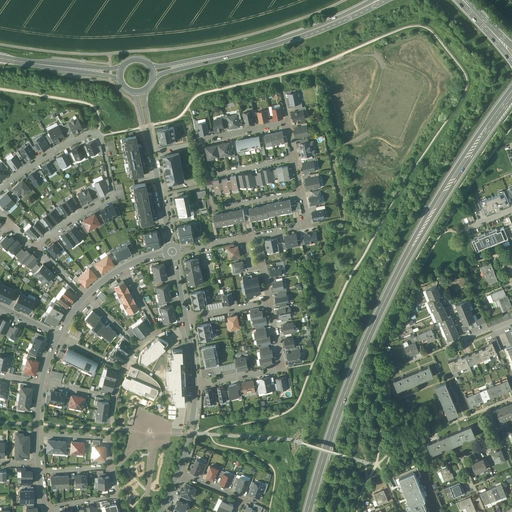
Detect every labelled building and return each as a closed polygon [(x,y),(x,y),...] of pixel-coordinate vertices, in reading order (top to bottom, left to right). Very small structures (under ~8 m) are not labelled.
[(298,92),(288,94),(291,105),(293,104),(300,103),(299,96),(298,93),(298,92)] [(283,118),(280,108),(272,109),(273,115),(274,119),(283,118)] [(266,110),(258,112),(260,122),(268,121),(268,118),(266,110)] [(299,111),(292,112),(294,121),(305,119),(304,111),(303,110),(299,111)] [(251,112),(244,113),(246,125),(254,124),(252,117),(251,112)] [(237,115),(227,117),(228,121),(230,128),(240,126),(238,119),(237,115)] [(69,123),(72,131),(73,133),(76,131),(77,132),(80,130),(79,130),(82,129),(78,118),(74,120),(74,119),(71,121),(72,121),(69,123)] [(222,119),(214,120),(216,131),(224,129),(223,124),(222,119)] [(58,125),(62,132),(65,130),(63,125),(62,122),(57,125),(58,125)] [(63,125),(65,130),(67,134),(72,131),(69,123),(63,125)] [(198,124),(199,129),(200,134),(208,133),(206,123),(198,124)] [(48,137),(51,142),(54,141),(54,142),(57,140),(58,141),(62,139),(61,138),(64,137),(62,132),(58,125),(48,130),(51,135),(48,137)] [(302,126),(295,128),(297,137),(308,135),(306,125),(302,126)] [(164,127),(164,128),(158,129),(161,143),(167,142),(167,143),(176,141),(174,126),(169,127),(169,126),(164,127)] [(282,132),(276,133),(278,144),(284,142),(283,137),(282,132)] [(276,133),(270,134),(273,145),(278,144),(276,133)] [(47,134),(43,137),(48,144),(51,142),(48,137),(47,134)] [(270,134),(265,135),(265,137),(266,143),(267,146),(273,145),(270,134)] [(42,135),(36,138),(37,140),(34,142),(35,145),(38,150),(39,151),(45,147),(45,148),(49,146),(48,144),(43,137),(42,135)] [(136,136),(123,138),(124,144),(123,144),(125,153),(126,153),(127,157),(141,154),(140,148),(141,147),(140,144),(137,145),(136,136)] [(86,145),(89,151),(90,155),(97,151),(98,151),(96,147),(93,141),(86,145)] [(229,142),(224,143),(226,154),(226,155),(231,154),(232,154),(231,150),(229,142)] [(301,144),(300,144),(302,157),(312,155),(311,151),(310,146),(310,142),(309,142),(301,144)] [(224,143),(218,145),(220,155),(226,154),(224,143)] [(34,155),(31,150),(28,145),(26,146),(25,144),(21,147),(22,148),(20,149),(22,153),(21,154),(23,157),(24,157),(26,160),(34,155)] [(218,145),(211,146),(214,157),(220,155),(218,145)] [(84,156),(80,146),(72,149),(72,151),(76,159),(84,156)] [(211,146),(206,147),(207,153),(208,159),(214,158),(214,157),(211,146)] [(179,153),(163,156),(166,167),(167,172),(166,172),(169,183),(184,180),(179,153)] [(57,159),(61,167),(70,163),(67,158),(65,154),(62,156),(61,155),(56,157),(57,159)] [(141,154),(127,157),(128,162),(127,162),(129,172),(130,172),(131,177),(143,175),(142,166),(144,165),(144,162),(143,162),(141,154)] [(7,160),(14,170),(21,165),(18,161),(14,155),(7,160)] [(50,161),(42,166),(47,174),(55,170),(52,164),(50,161)] [(308,162),(302,163),(304,173),(315,171),(314,161),(308,162)] [(279,181),(285,180),(282,167),(282,166),(276,167),(277,170),(278,177),(279,181)] [(263,170),(264,171),(266,182),(272,181),(270,172),(269,169),(263,170)] [(45,178),(40,170),(37,172),(42,180),(45,178)] [(36,171),(28,176),(35,185),(38,186),(41,183),(42,180),(37,172),(36,171)] [(258,172),(258,175),(260,184),(266,183),(266,182),(264,171),(258,172)] [(239,175),(240,178),(242,187),(247,186),(245,175),(245,174),(239,175)] [(251,174),(245,175),(247,186),(253,185),(252,177),(251,174)] [(310,178),(306,179),(308,190),(320,187),(319,182),(320,181),(320,179),(318,179),(318,176),(310,178)] [(104,180),(103,179),(94,183),(96,186),(93,187),(95,192),(97,195),(100,194),(100,195),(108,192),(105,186),(106,186),(104,180)] [(22,180),(12,189),(14,192),(17,196),(24,191),(26,193),(30,189),(22,180)] [(86,187),(90,195),(95,192),(93,187),(92,184),(86,187)] [(136,201),(136,206),(151,203),(150,196),(150,195),(150,192),(147,193),(145,184),(132,186),(134,192),(133,192),(135,201),(136,201)] [(83,204),(92,199),(87,189),(78,194),(83,204)] [(17,196),(14,192),(12,194),(13,196),(18,201),(20,199),(17,196)] [(480,201),(486,214),(495,211),(496,212),(501,210),(500,208),(510,205),(504,192),(480,201)] [(11,198),(6,194),(0,199),(0,203),(5,208),(7,211),(15,203),(11,198)] [(177,197),(178,205),(179,207),(180,215),(181,215),(188,213),(187,211),(190,211),(188,197),(185,197),(184,195),(177,197)] [(313,196),(309,197),(311,205),(321,203),(320,195),(313,196)] [(13,196),(11,198),(15,203),(17,205),(19,203),(18,201),(13,196)] [(70,199),(64,202),(71,212),(76,208),(74,205),(70,199)] [(290,200),(287,201),(287,200),(284,201),(286,212),(292,210),(291,206),(290,200)] [(71,212),(64,202),(59,206),(63,212),(65,215),(71,212)] [(278,202),(275,203),(275,202),(272,203),(274,214),(280,213),(278,202)] [(151,203),(136,206),(137,210),(139,220),(139,219),(140,225),(153,223),(151,214),(154,213),(153,210),(151,203)] [(272,203),(269,204),(266,205),(266,206),(267,206),(268,215),(269,215),(274,214),(272,203)] [(111,205),(106,208),(111,218),(117,215),(115,211),(114,208),(113,206),(111,205)] [(258,207),(255,208),(257,219),(263,217),(261,206),(258,207)] [(266,206),(264,206),(261,206),(263,217),(269,216),(269,215),(268,215),(267,206),(266,206)] [(106,208),(101,210),(101,211),(102,214),(103,217),(105,221),(105,220),(111,218),(106,208)] [(243,209),(240,210),(237,210),(239,221),(245,220),(244,216),(243,209)] [(53,210),(48,214),(55,223),(60,219),(58,216),(53,210)] [(237,210),(234,211),(231,212),(233,222),(239,221),(237,210)] [(317,211),(312,212),(314,221),(325,219),(323,210),(317,211)] [(225,212),(222,213),(222,214),(219,214),(221,225),(227,223),(225,212)] [(231,212),(228,212),(225,212),(227,223),(233,222),(231,212)] [(55,223),(48,214),(43,218),(48,224),(50,227),(55,223)] [(95,215),(93,214),(88,217),(94,227),(99,224),(100,223),(98,220),(96,217),(95,215)] [(219,214),(216,214),(216,215),(213,215),(215,223),(215,226),(221,225),(219,214)] [(88,217),(83,220),(83,221),(84,223),(86,227),(86,226),(88,230),(89,230),(94,227),(88,217)] [(37,223),(43,229),(46,227),(45,226),(40,220),(37,223)] [(32,226),(40,234),(39,234),(40,235),(45,231),(43,229),(37,223),(36,222),(32,226)] [(200,222),(191,224),(194,239),(203,237),(200,222)] [(186,225),(184,225),(183,225),(177,227),(178,227),(179,233),(179,235),(179,236),(180,241),(180,242),(187,241),(187,240),(189,240),(194,239),(191,224),(186,225)] [(31,225),(27,229),(33,236),(35,238),(39,234),(40,234),(32,226),(31,225)] [(68,231),(76,242),(82,237),(84,235),(82,232),(80,234),(77,231),(74,226),(68,231)] [(478,238),(472,241),(477,252),(508,239),(508,238),(504,230),(503,227),(497,230),(496,229),(489,232),(490,233),(486,234),(485,233),(478,236),(478,238)] [(33,236),(27,229),(24,232),(31,238),(33,236)] [(70,247),(76,242),(68,231),(62,236),(65,240),(67,243),(65,245),(67,248),(70,247)] [(157,231),(151,232),(149,232),(148,232),(144,233),(144,234),(147,248),(147,249),(151,248),(152,248),(154,247),(160,246),(159,240),(159,239),(158,240),(158,237),(159,237),(157,231)] [(316,232),(312,233),(311,234),(309,235),(308,234),(304,235),(304,236),(306,244),(310,243),(310,242),(313,241),(314,242),(318,241),(316,232)] [(296,234),(285,237),(286,243),(287,247),(298,245),(297,241),(296,234)] [(6,236),(0,242),(3,245),(9,239),(6,236)] [(9,239),(3,245),(7,250),(8,248),(15,241),(11,237),(9,239)] [(277,238),(266,240),(267,244),(265,244),(266,249),(268,249),(268,251),(271,251),(272,254),(277,253),(276,250),(279,249),(278,243),(277,238)] [(16,240),(15,241),(8,248),(13,253),(19,246),(21,244),(16,240)] [(55,244),(61,251),(64,249),(58,242),(55,244)] [(61,252),(61,251),(55,244),(53,243),(47,248),(55,257),(61,252)] [(121,248),(125,258),(132,255),(128,248),(127,245),(121,248)] [(19,246),(13,253),(16,255),(22,249),(19,246)] [(234,247),(228,248),(230,258),(240,256),(238,246),(234,247)] [(115,251),(114,251),(116,254),(119,261),(125,258),(121,248),(115,251)] [(22,249),(16,255),(18,258),(25,252),(22,249)] [(25,252),(18,258),(23,263),(24,262),(31,254),(26,250),(25,252)] [(112,256),(109,251),(106,253),(107,255),(111,261),(111,260),(114,259),(112,256)] [(31,254),(24,262),(29,266),(35,260),(36,258),(32,253),(31,254)] [(111,261),(107,255),(101,259),(107,268),(114,264),(111,260),(111,261)] [(198,258),(193,259),(189,260),(184,260),(185,267),(186,267),(187,271),(186,271),(189,284),(193,283),(194,284),(199,283),(198,282),(203,282),(200,268),(199,264),(198,258)] [(107,268),(101,259),(95,263),(99,269),(101,272),(107,268)] [(35,260),(29,266),(31,269),(36,264),(38,262),(35,260)] [(94,261),(90,263),(96,270),(99,269),(95,263),(94,261)] [(243,261),(233,263),(235,271),(241,270),(244,269),(243,261)] [(96,270),(90,263),(87,266),(89,268),(93,273),(93,272),(96,270)] [(490,263),(480,267),(482,272),(484,272),(489,284),(497,281),(493,270),(490,263)] [(40,267),(36,264),(31,269),(30,270),(34,274),(34,273),(40,267)] [(40,267),(34,273),(39,278),(48,269),(43,264),(40,267)] [(153,266),(152,266),(153,274),(165,271),(164,264),(159,265),(153,266)] [(277,266),(270,268),(272,277),(282,275),(282,274),(283,273),(283,271),(282,270),(281,266),(277,266)] [(93,273),(89,268),(83,272),(91,281),(96,276),(93,272),(93,273)] [(48,269),(39,278),(44,283),(49,278),(53,274),(48,269)] [(165,271),(153,274),(155,281),(162,280),(167,279),(165,271)] [(91,281),(83,272),(78,277),(82,282),(85,286),(91,281)] [(76,275),(73,279),(79,285),(82,282),(78,277),(76,275)] [(252,278),(251,279),(251,278),(248,279),(247,275),(243,276),(246,287),(259,285),(258,277),(252,278)] [(463,276),(448,282),(452,292),(467,285),(463,276)] [(49,278),(44,283),(43,284),(48,288),(53,282),(49,278)] [(118,283),(114,285),(114,286),(117,291),(126,286),(123,281),(118,283)] [(282,281),(273,283),(274,290),(277,290),(284,289),(282,281)] [(74,290),(68,284),(64,288),(66,289),(72,293),(74,290)] [(163,285),(157,287),(156,287),(157,294),(170,292),(168,284),(163,285)] [(259,285),(246,287),(248,299),(252,298),(251,294),(254,294),(255,293),(261,292),(259,285)] [(117,291),(116,292),(119,297),(120,297),(129,292),(130,292),(127,286),(126,286),(117,291)] [(436,286),(426,290),(428,295),(439,291),(436,286)] [(8,287),(2,299),(6,302),(8,299),(10,300),(12,296),(15,290),(8,287)] [(66,289),(62,294),(71,302),(73,300),(72,299),(75,296),(72,293),(66,289)] [(498,299),(506,296),(503,289),(490,294),(493,301),(498,299)] [(205,290),(191,293),(194,308),(207,305),(205,290)] [(439,291),(428,295),(430,300),(438,297),(441,296),(439,291)] [(129,292),(120,297),(123,302),(132,298),(129,292)] [(170,292),(157,294),(159,302),(160,301),(166,300),(171,299),(170,292)] [(21,293),(20,293),(18,298),(16,303),(18,304),(17,307),(21,309),(27,297),(21,293)] [(224,295),(225,302),(226,304),(228,303),(229,303),(230,302),(231,303),(234,302),(232,293),(224,295)] [(71,302),(62,294),(58,300),(63,304),(66,307),(69,303),(69,304),(71,302)] [(278,297),(276,297),(277,304),(280,304),(286,302),(289,302),(287,295),(278,297)] [(506,296),(498,299),(504,312),(511,308),(511,307),(507,295),(506,296)] [(34,300),(27,297),(21,309),(26,311),(27,309),(30,310),(32,305),(35,300),(34,300)] [(123,302),(122,303),(125,308),(126,308),(135,303),(136,303),(133,297),(123,302)] [(438,297),(430,300),(428,301),(430,306),(440,302),(438,297)] [(63,304),(58,300),(56,298),(53,302),(59,306),(60,307),(63,304)] [(53,302),(52,301),(50,305),(52,307),(57,310),(59,306),(53,302)] [(466,301),(456,305),(458,310),(469,306),(466,301)] [(440,302),(430,306),(432,312),(433,311),(443,307),(440,302)] [(135,303),(126,308),(129,313),(129,314),(133,312),(138,309),(135,303)] [(167,306),(160,307),(162,315),(174,312),(172,305),(167,306)] [(469,306),(458,310),(460,315),(471,311),(469,306)] [(57,310),(52,307),(49,313),(59,319),(60,317),(61,315),(62,313),(57,310)] [(443,307),(433,311),(435,316),(446,312),(443,307)] [(280,310),(279,310),(280,314),(279,314),(280,319),(283,318),(288,317),(291,317),(290,312),(291,312),(290,308),(289,308),(280,310)] [(92,310),(84,319),(88,323),(96,314),(92,310)] [(260,311),(251,313),(252,319),(253,319),(263,317),(262,311),(260,311)] [(471,311),(460,315),(462,320),(473,316),(471,311)] [(174,312),(162,315),(163,322),(170,321),(175,320),(174,312)] [(446,312),(435,316),(437,321),(440,320),(448,317),(446,312)] [(59,319),(49,313),(45,319),(50,322),(55,325),(56,323),(57,323),(58,321),(57,321),(59,319)] [(96,314),(88,323),(92,326),(98,320),(100,318),(96,314)] [(234,316),(231,316),(228,317),(229,322),(231,329),(239,327),(237,315),(234,316)] [(143,320),(147,326),(150,323),(146,316),(141,319),(142,321),(143,320)] [(263,317),(253,319),(254,325),(255,325),(264,323),(267,323),(266,316),(263,317)] [(448,317),(440,320),(442,325),(453,321),(450,316),(448,317)] [(473,316),(462,320),(464,325),(467,324),(470,323),(473,322),(475,321),(473,316)] [(102,323),(98,320),(92,326),(90,328),(94,332),(102,323)] [(137,325),(145,334),(150,330),(147,326),(143,320),(142,321),(137,325)] [(453,321),(442,325),(444,330),(455,326),(453,321)] [(293,322),(283,324),(285,333),(295,331),(294,329),(295,329),(296,328),(295,326),(294,325),(293,322)] [(102,323),(94,332),(98,336),(100,334),(106,327),(102,323)] [(211,323),(197,325),(200,340),(214,337),(211,323)] [(106,327),(100,334),(104,337),(112,329),(108,325),(106,327)] [(132,329),(136,334),(139,338),(145,334),(137,325),(132,329)] [(21,329),(14,326),(13,328),(10,336),(16,339),(21,329)] [(455,326),(444,330),(446,335),(457,331),(455,326)] [(133,337),(136,334),(132,329),(131,327),(126,331),(133,337)] [(112,329),(104,337),(108,341),(116,333),(112,329)] [(257,332),(255,332),(256,339),(257,339),(257,338),(267,336),(266,330),(257,332)] [(431,330),(419,335),(421,340),(426,338),(428,343),(435,340),(431,330)] [(457,331),(446,335),(449,341),(454,339),(459,336),(457,331)] [(129,341),(123,336),(120,341),(121,341),(126,345),(129,341)] [(267,336),(257,338),(257,339),(258,345),(259,345),(268,343),(271,342),(270,336),(267,336)] [(43,340),(36,337),(35,338),(33,344),(43,348),(46,343),(45,341),(43,340)] [(154,341),(152,342),(156,347),(161,352),(165,348),(163,345),(168,342),(158,337),(153,340),(154,341)] [(293,338),(284,339),(286,348),(291,347),(295,346),(294,344),(295,344),(294,340),(293,340),(293,338)] [(126,345),(121,341),(119,344),(120,345),(117,348),(125,354),(130,347),(126,345)] [(146,346),(150,352),(156,347),(152,342),(148,346),(147,345),(146,346)] [(493,345),(492,342),(489,343),(490,345),(486,347),(486,348),(489,354),(493,353),(493,354),(496,352),(495,350),(494,347),(493,345)] [(415,343),(405,347),(408,357),(419,352),(415,343)] [(43,348),(33,344),(30,350),(37,353),(40,354),(41,353),(43,348)] [(219,364),(215,345),(201,348),(206,367),(214,366),(219,365),(219,364)] [(150,352),(146,346),(143,348),(140,352),(138,361),(146,363),(149,360),(150,361),(155,357),(150,352)] [(150,352),(155,357),(161,352),(156,347),(150,352)] [(65,354),(62,359),(67,362),(73,351),(68,348),(65,354)] [(117,348),(115,352),(114,351),(112,354),(112,355),(117,358),(119,359),(121,360),(125,354),(117,348)] [(486,348),(483,350),(482,349),(479,350),(479,351),(483,359),(483,360),(486,359),(486,358),(490,356),(489,354),(486,348)] [(166,371),(181,370),(181,367),(183,367),(183,365),(182,364),(183,364),(183,357),(182,357),(182,349),(181,349),(172,349),(172,354),(170,354),(170,358),(169,358),(169,364),(170,364),(170,367),(166,367),(166,371)] [(269,350),(260,351),(262,358),(271,356),(273,356),(272,349),(269,350)] [(78,353),(73,351),(67,362),(72,364),(78,353)] [(479,351),(476,353),(475,351),(472,353),(473,354),(476,362),(476,363),(479,361),(483,359),(479,351)] [(82,355),(78,353),(72,364),(77,367),(82,355)] [(473,354),(469,356),(468,354),(465,356),(466,357),(469,366),(470,366),(472,364),(472,363),(476,362),(473,354)] [(87,358),(82,355),(77,367),(82,369),(87,358)] [(271,356),(262,358),(260,358),(261,365),(270,363),(272,362),(271,356)] [(9,358),(3,357),(1,368),(7,370),(8,366),(9,358)] [(245,357),(237,359),(238,368),(239,370),(248,368),(245,357)] [(466,357),(462,358),(461,357),(458,358),(459,360),(462,369),(465,367),(465,366),(468,365),(469,366),(466,357)] [(35,360),(27,358),(27,359),(25,365),(36,368),(38,363),(37,361),(35,360)] [(92,360),(87,358),(82,369),(87,371),(92,360)] [(97,363),(92,360),(87,371),(92,374),(95,368),(97,363)] [(459,360),(455,361),(454,360),(451,361),(456,372),(459,370),(458,369),(462,368),(462,369),(459,360)] [(36,368),(25,365),(24,371),(31,373),(33,374),(35,373),(36,368)] [(138,369),(131,366),(128,373),(126,377),(125,377),(122,385),(129,388),(128,389),(136,392),(137,391),(143,394),(143,395),(147,397),(148,396),(154,398),(156,395),(158,391),(161,392),(161,388),(159,385),(157,382),(154,379),(152,377),(149,375),(146,373),(143,371),(138,369)] [(429,366),(412,374),(416,383),(433,376),(429,366)] [(112,371),(107,369),(105,377),(114,380),(116,373),(115,371),(112,371)] [(171,390),(184,389),(184,386),(182,386),(182,383),(185,383),(184,370),(181,370),(166,371),(167,387),(171,387),(171,390)] [(416,383),(412,374),(394,381),(398,391),(416,383)] [(114,380),(105,377),(102,387),(101,387),(107,389),(111,390),(114,380)] [(270,377),(259,379),(260,384),(262,391),(272,389),(271,385),(270,377)] [(286,377),(277,379),(279,390),(285,388),(284,387),(288,386),(288,385),(287,378),(286,377)] [(253,380),(242,383),(244,393),(248,393),(252,392),(255,391),(254,386),(253,380)] [(508,380),(501,383),(504,391),(505,393),(508,391),(507,390),(511,388),(508,380)] [(452,398),(446,383),(436,387),(442,402),(452,398)] [(501,383),(494,385),(497,394),(498,396),(501,394),(500,393),(504,391),(501,383)] [(236,384),(230,385),(232,398),(239,396),(237,391),(236,384)] [(497,394),(494,385),(487,388),(490,397),(491,399),(494,397),(493,396),(497,394)] [(26,388),(21,387),(21,388),(20,393),(31,395),(32,388),(26,388)] [(224,387),(218,388),(221,401),(227,400),(225,391),(224,387)] [(487,388),(480,391),(484,400),(484,401),(487,400),(487,399),(490,397),(487,388)] [(212,389),(205,390),(208,404),(214,403),(213,394),(212,389)] [(53,391),(51,392),(51,394),(49,402),(56,403),(58,392),(53,391)] [(480,391),(473,394),(477,403),(477,404),(480,403),(480,402),(484,400),(480,391)] [(64,393),(58,392),(56,403),(62,405),(64,397),(64,395),(64,393)] [(31,395),(20,393),(19,401),(30,403),(31,395)] [(477,403),(473,394),(466,397),(470,407),(473,406),(473,404),(477,403)] [(78,396),(72,395),(71,396),(70,398),(69,406),(75,407),(78,396)] [(83,397),(78,396),(75,407),(82,409),(84,401),(84,399),(83,397)] [(184,396),(172,396),(172,399),(174,399),(175,404),(177,404),(184,404),(184,396)] [(452,398),(442,402),(449,418),(458,414),(452,398)] [(30,403),(19,401),(18,407),(18,408),(25,409),(29,410),(30,403)] [(511,415),(508,406),(508,405),(502,408),(506,419),(511,416),(511,415)] [(506,419),(502,408),(496,410),(501,422),(506,419)] [(107,411),(97,409),(96,418),(104,419),(106,419),(107,411)] [(471,425),(449,435),(453,445),(453,446),(458,444),(458,442),(470,437),(471,438),(475,436),(471,425)] [(17,433),(16,440),(15,441),(15,445),(29,446),(29,436),(23,436),(23,433),(17,433)] [(453,445),(449,435),(427,444),(432,454),(437,452),(436,451),(448,446),(449,447),(453,445)] [(29,446),(15,445),(15,449),(16,450),(16,458),(22,458),(22,455),(28,455),(29,446)] [(505,460),(501,450),(497,452),(496,451),(495,451),(495,452),(494,453),(492,454),(494,458),(497,457),(500,462),(505,460)] [(479,462),(476,463),(476,462),(472,464),(474,468),(475,473),(487,468),(483,459),(479,461),(479,462)] [(203,462),(196,460),(195,464),(194,464),(192,464),(192,466),(192,468),(191,471),(198,474),(199,472),(201,466),(202,463),(203,462)] [(459,471),(456,464),(450,467),(453,474),(459,471)] [(218,469),(210,466),(206,477),(214,480),(218,470),(218,469)] [(402,492),(419,485),(416,478),(420,476),(417,467),(393,477),(397,486),(399,485),(402,492)] [(452,475),(448,467),(440,471),(445,481),(454,478),(453,475),(452,475)] [(224,474),(223,477),(221,483),(229,486),(230,482),(232,477),(224,474)] [(249,481),(241,477),(240,478),(237,487),(236,489),(244,492),(249,481)] [(264,486),(259,485),(258,483),(256,482),(255,483),(252,488),(250,494),(259,498),(262,492),(264,486)] [(459,483),(443,489),(445,494),(452,490),(455,497),(465,493),(462,488),(461,488),(459,483)] [(196,488),(186,484),(184,487),(183,486),(181,490),(182,490),(181,494),(190,498),(191,498),(192,495),(194,496),(195,492),(194,492),(196,488)] [(402,492),(408,507),(423,501),(425,500),(421,492),(424,491),(421,484),(419,485),(402,492)] [(506,495),(501,484),(496,486),(501,497),(506,495)] [(501,497),(496,486),(491,488),(496,499),(501,497)] [(496,499),(491,488),(486,490),(491,501),(496,499)] [(383,490),(374,494),(378,505),(388,501),(383,490)] [(486,490),(480,492),(481,493),(483,499),(485,504),(486,503),(491,501),(486,490)] [(476,511),(470,497),(458,502),(461,509),(466,507),(467,511),(476,511)] [(179,500),(178,499),(176,503),(177,504),(176,507),(181,510),(184,511),(186,507),(188,504),(186,503),(179,500)] [(222,500),(220,505),(231,511),(234,505),(229,503),(222,500)] [(427,511),(423,501),(408,507),(406,508),(407,511),(427,511)] [(105,506),(104,506),(105,511),(109,511),(119,510),(118,506),(117,507),(116,503),(110,505),(105,506)]
